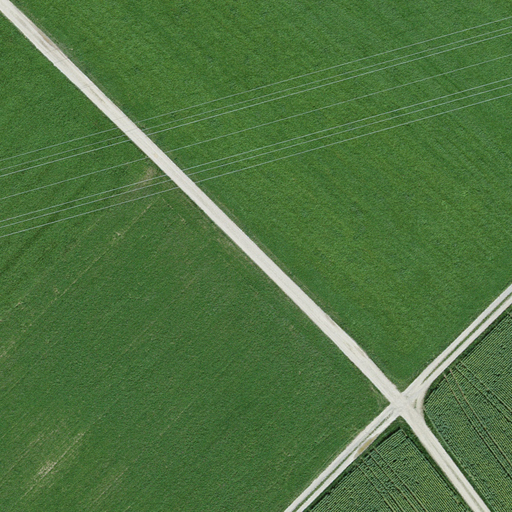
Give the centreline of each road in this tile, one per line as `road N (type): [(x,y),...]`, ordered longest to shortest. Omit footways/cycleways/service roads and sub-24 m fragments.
road 1 (track): [(485,511),(406,406),(0,9)]
road 2 (track): [(511,296),(301,511)]
